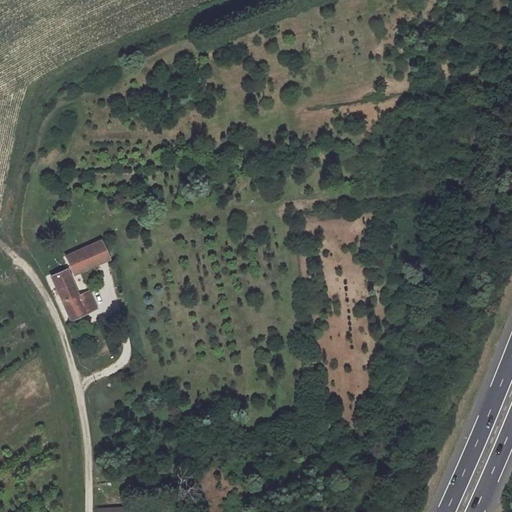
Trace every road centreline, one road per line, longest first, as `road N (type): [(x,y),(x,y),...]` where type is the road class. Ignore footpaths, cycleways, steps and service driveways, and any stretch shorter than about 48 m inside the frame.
road 1 (track): [(0,243),(53,312),(78,388),(89,511)]
road 2 (motorway): [(511,356),(445,511)]
